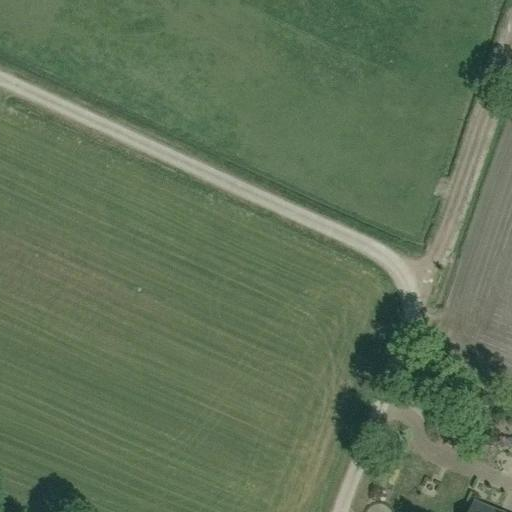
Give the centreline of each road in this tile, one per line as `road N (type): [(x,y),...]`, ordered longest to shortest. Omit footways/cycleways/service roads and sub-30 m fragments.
road 1 (unclassified): [(337,511),(405,333),(407,292),(397,266),(0,79)]
road 2 (track): [(407,292),(440,248),(511,27)]
